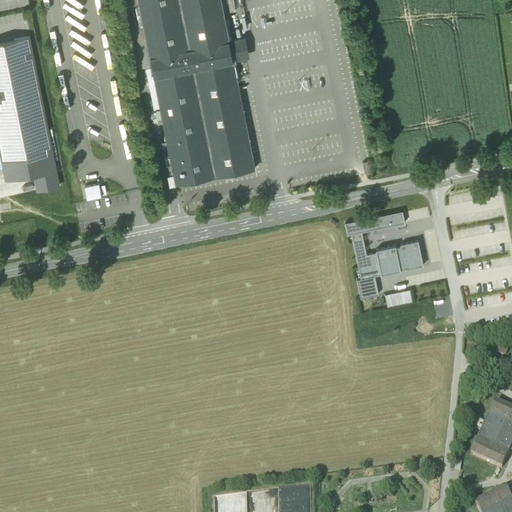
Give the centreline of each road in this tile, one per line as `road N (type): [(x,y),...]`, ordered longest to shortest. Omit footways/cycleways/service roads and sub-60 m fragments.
road 1 (residential): [(431,183),(458,334),(440,511)]
road 2 (tertiary): [(66,258),(181,241),(378,195)]
road 3 (tertiary): [(378,195),(66,258)]
